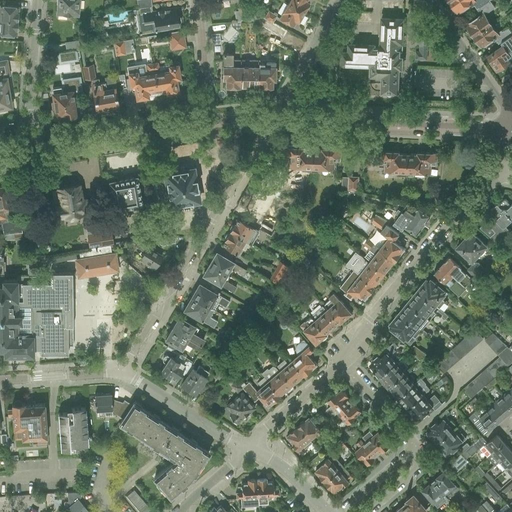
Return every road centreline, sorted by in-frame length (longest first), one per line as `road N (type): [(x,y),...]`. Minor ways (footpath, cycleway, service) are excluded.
road 1 (residential): [(121,373),(274,121)]
road 2 (residential): [(348,357),(428,252),(508,170)]
road 3 (tertiary): [(274,121),(508,130)]
road 4 (tertiary): [(22,152),(209,126)]
road 5 (residential): [(508,130),(506,110),(428,0)]
road 6 (residential): [(35,0),(22,152)]
road 7 (residential): [(121,373),(248,449)]
road 8 (residential): [(346,0),(274,121)]
road 9 (residential): [(248,449),(348,357)]
road 10 (residential): [(209,126),(193,0)]
road 11 (residential): [(0,380),(121,373)]
